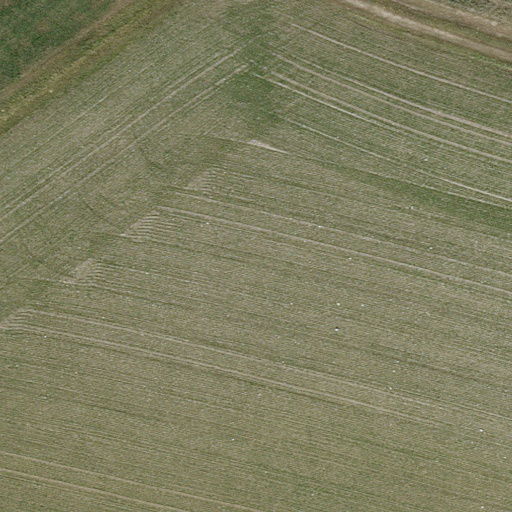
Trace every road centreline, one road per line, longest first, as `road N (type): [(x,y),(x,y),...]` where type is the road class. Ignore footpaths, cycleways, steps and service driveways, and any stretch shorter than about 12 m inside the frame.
road 1 (track): [(179,0),(0,134)]
road 2 (track): [(344,0),(511,68)]
